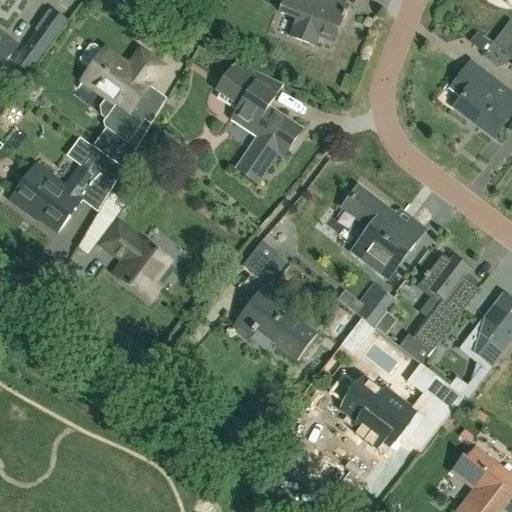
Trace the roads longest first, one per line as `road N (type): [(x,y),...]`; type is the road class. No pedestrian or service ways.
road 1 (residential): [(349,511),(69,299),(0,282)]
road 2 (residential): [(297,511),(0,283)]
road 3 (residential): [(511,236),(388,137),(380,94),(415,0)]
